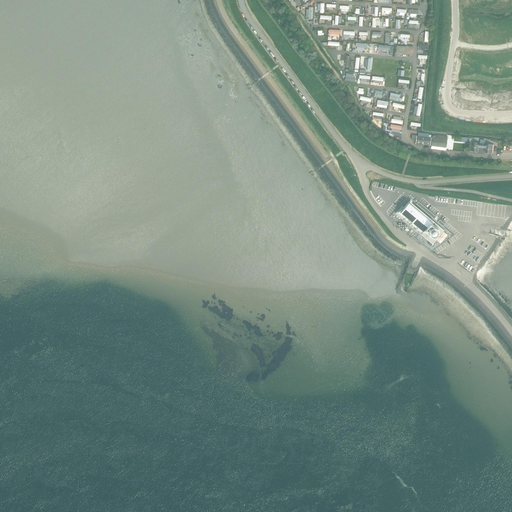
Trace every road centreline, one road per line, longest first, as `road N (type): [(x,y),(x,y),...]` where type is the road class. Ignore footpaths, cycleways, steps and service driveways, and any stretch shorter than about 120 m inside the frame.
road 1 (unclassified): [(511,330),(462,278),(383,219),(359,162)]
road 2 (unclassified): [(241,0),(359,162)]
road 3 (unclassified): [(359,162),(413,181),(511,175)]
